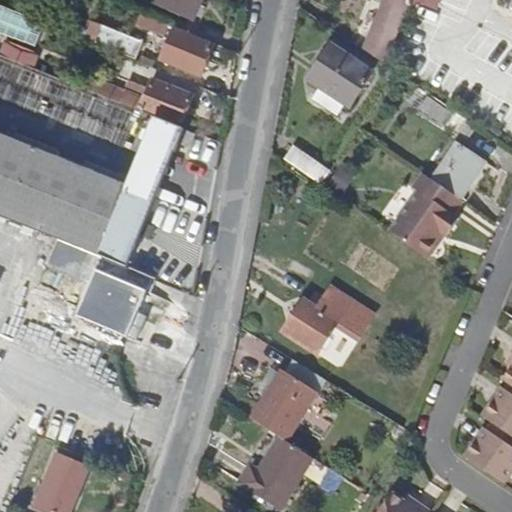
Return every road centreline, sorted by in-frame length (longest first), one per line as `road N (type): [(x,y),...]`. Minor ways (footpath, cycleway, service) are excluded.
road 1 (residential): [(157,511),(219,305),(274,0)]
road 2 (residential): [(511,256),(436,451),(511,511)]
